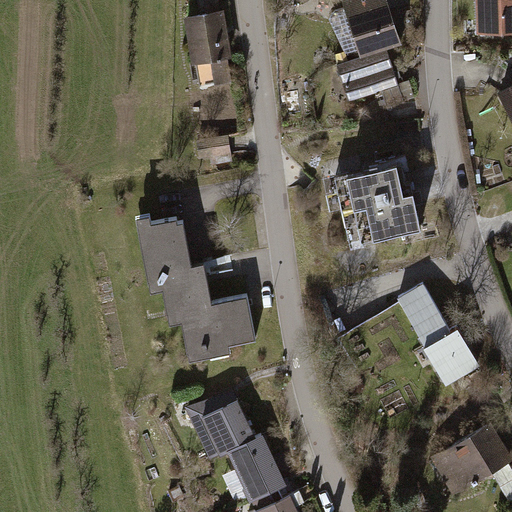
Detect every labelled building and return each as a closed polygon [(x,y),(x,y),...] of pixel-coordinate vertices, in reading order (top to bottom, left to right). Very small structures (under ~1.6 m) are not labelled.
[(382,0),(337,0),(358,62),(387,52),(398,49),(382,0)] [(511,0),(474,0),(477,44),(511,42),(511,0)] [(229,64),(221,15),(182,21),(190,71),(229,64)] [(387,52),(358,62),(334,69),(346,108),(400,92),(387,52)] [(511,92),(494,99),(511,146),(511,92)] [(403,146),(325,164),(344,245),(422,227),(403,146)] [(145,219),(132,221),(148,295),(160,293),(167,325),(179,323),(187,365),(228,356),(226,350),(258,343),(248,298),(212,306),(203,266),(189,269),(180,221),(147,228),(145,219)] [(424,289),(393,306),(439,390),(470,373),(424,289)] [(255,441),(237,399),(194,419),(212,460),(255,441)] [(511,467),(511,464),(491,425),(431,457),(453,499),(511,467)] [(263,437),(255,441),(212,460),(221,478),(230,474),(245,508),(286,489),(263,437)] [(296,511),(286,489),(245,508),(246,511),(296,511)]
